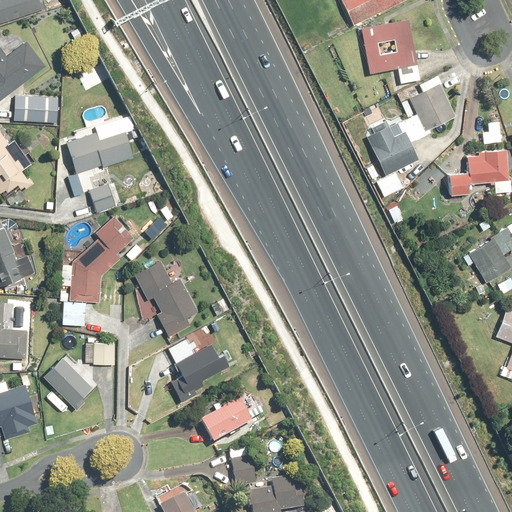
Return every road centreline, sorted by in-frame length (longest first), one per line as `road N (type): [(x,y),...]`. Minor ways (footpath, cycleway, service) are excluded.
road 1 (motorway): [(222,0),(472,511)]
road 2 (motorway): [(369,413),(310,334),(120,0)]
road 3 (motorway): [(369,413),(169,0)]
road 4 (residential): [(23,485),(103,438),(128,438),(135,467),(107,483),(75,485)]
